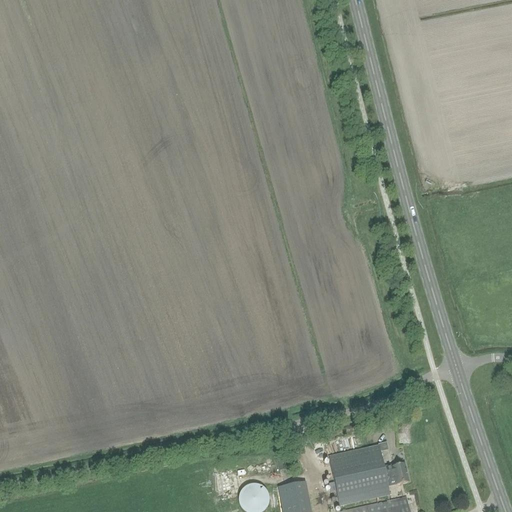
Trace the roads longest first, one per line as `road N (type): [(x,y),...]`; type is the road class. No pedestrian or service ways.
road 1 (unclassified): [(0,488),(370,408),(457,367)]
road 2 (primary): [(457,367),(356,0)]
road 3 (primary): [(505,511),(457,367)]
